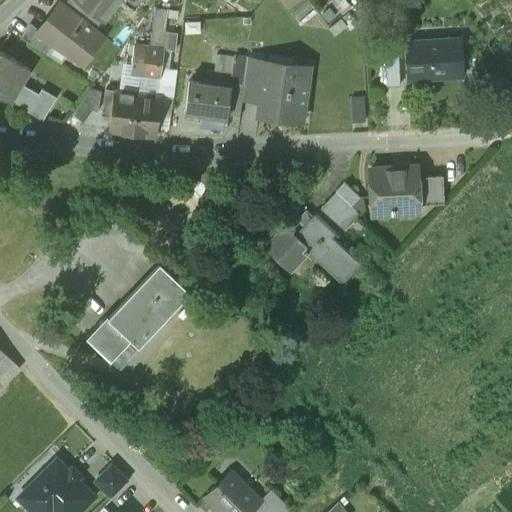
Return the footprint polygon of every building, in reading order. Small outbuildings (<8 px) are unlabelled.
[(103,18),(79,0),(65,0),(62,4),(62,5),(94,30),(94,29),(103,18)] [(79,0),(103,18),(116,0),(79,0)] [(94,30),(62,5),(62,4),(59,1),(37,29),(35,32),(52,43),(81,62),(103,36),(94,29),(94,30)] [(165,8),(154,7),(149,47),(160,48),(165,8)] [(37,29),(29,23),(20,37),(45,53),(52,43),(35,32),(37,29)] [(459,39),(405,42),(407,78),(461,75),(459,39)] [(140,73),(143,74),(147,47),(133,45),(130,72),(140,73)] [(143,74),(156,75),(158,61),(164,62),(165,56),(159,56),(160,48),(149,47),(147,47),(143,74)] [(38,94),(20,83),(29,68),(0,50),(0,96),(9,101),(9,100),(27,111),(38,94)] [(398,52),(384,53),(385,85),(399,84),(398,52)] [(243,83),(246,58),(233,56),(230,82),(231,82),(243,84),(243,83)] [(265,59),(246,57),(246,58),(243,83),(261,85),(265,59)] [(290,69),(266,66),(266,60),(265,59),(261,85),(257,114),(301,120),(308,65),(291,63),(290,69)] [(140,73),(137,93),(160,96),(157,121),(169,123),(175,77),(156,75),(143,74),(140,73)] [(230,86),(188,80),(184,109),(201,112),(201,110),(227,113),(230,86)] [(243,84),(231,82),(230,86),(227,113),(239,115),(243,84)] [(90,88),(71,113),(82,122),(91,110),(97,111),(100,91),(90,88)] [(38,94),(27,111),(42,120),(55,97),(41,89),(38,94)] [(136,93),(105,89),(102,115),(110,116),(108,130),(130,133),(136,93)] [(137,93),(136,93),(130,133),(155,136),(157,121),(160,96),(137,93)] [(363,96),(351,97),(352,121),(364,120),(363,96)] [(416,166),(369,168),(372,213),(393,212),(393,206),(415,204),(415,211),(418,210),(418,205),(416,176),(416,166)] [(442,174),(416,176),(418,205),(444,203),(442,174)] [(359,195),(343,181),(334,190),(336,191),(350,204),(359,195)] [(350,204),(336,191),(323,205),(346,226),(359,212),(350,204)] [(314,213),(313,212),(293,234),(284,226),(265,246),(289,268),(304,251),(305,252),(308,250),(342,282),(360,263),(359,262),(331,236),(335,232),(315,213),(314,213)] [(190,292),(159,263),(108,317),(106,315),(86,337),(110,361),(130,340),(138,347),(190,292)] [(0,387),(19,367),(0,349),(0,387)] [(77,511),(93,496),(56,460),(19,497),(34,511),(36,511),(42,506),(47,511),(77,511)] [(111,464),(94,481),(111,498),(128,481),(111,464)] [(248,511),(260,500),(231,471),(205,497),(220,511),(248,511)]
